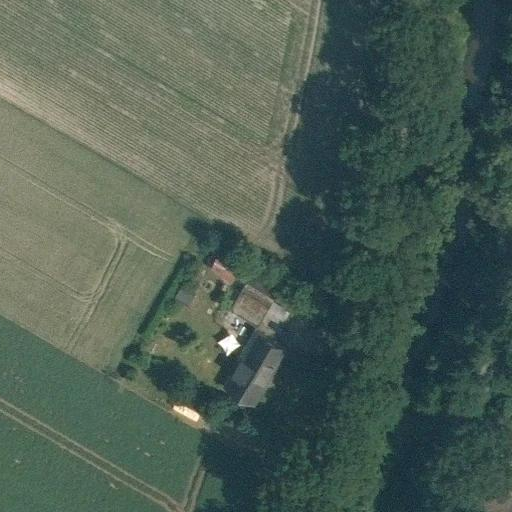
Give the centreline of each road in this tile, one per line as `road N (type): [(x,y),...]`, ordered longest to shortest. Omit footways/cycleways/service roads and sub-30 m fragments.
road 1 (unclassified): [(282,511),(314,436),(373,219),(408,0)]
road 2 (unclassified): [(421,511),(511,188)]
